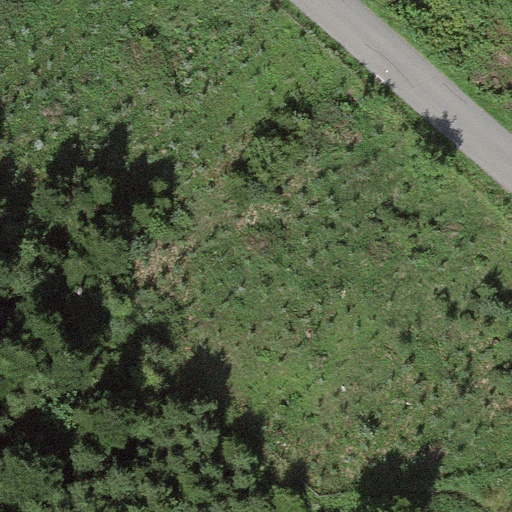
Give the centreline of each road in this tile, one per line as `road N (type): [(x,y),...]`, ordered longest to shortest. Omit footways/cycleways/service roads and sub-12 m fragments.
road 1 (unclassified): [(327,0),(511,160)]
road 2 (track): [(298,511),(511,449)]
